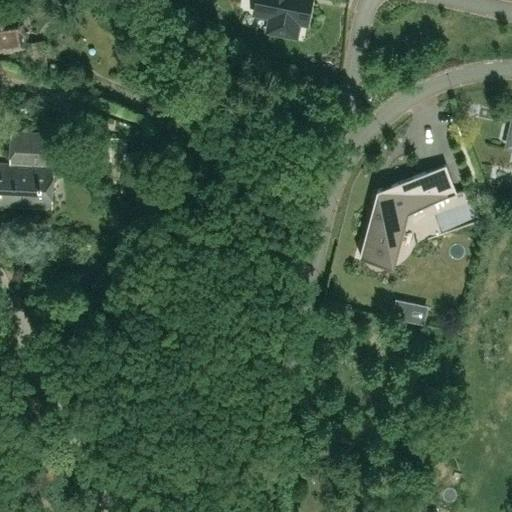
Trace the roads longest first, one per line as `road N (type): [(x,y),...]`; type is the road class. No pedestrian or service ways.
road 1 (unclassified): [(261,511),(340,160)]
road 2 (tertiary): [(111,511),(0,286)]
road 3 (unclassified): [(340,160),(384,117),(443,82),(511,70)]
road 4 (unclassified): [(384,0),(362,29),(349,111)]
